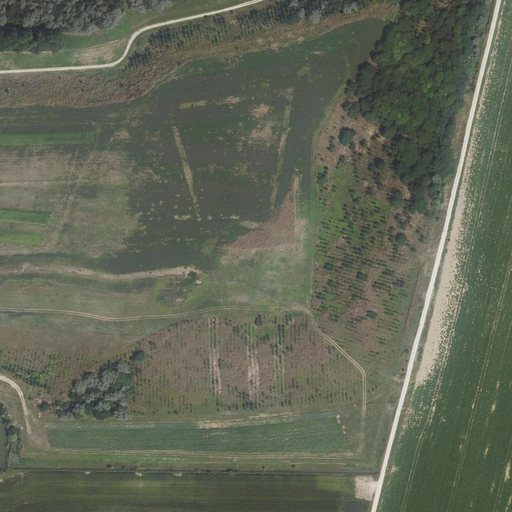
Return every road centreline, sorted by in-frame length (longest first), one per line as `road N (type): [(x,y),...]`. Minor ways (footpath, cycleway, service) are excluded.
road 1 (track): [(0,377),(21,394),(35,442),(59,451),(352,456),(364,405),(359,368),(302,309),(222,307),(118,319),(0,308)]
road 2 (track): [(500,0),(373,511)]
